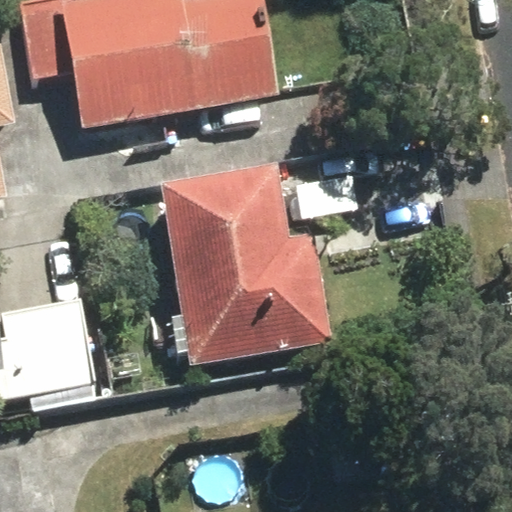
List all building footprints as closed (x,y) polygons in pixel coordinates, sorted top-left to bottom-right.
[(264,0),(54,0),(18,6),(32,91),(72,85),(81,139),(282,106),(264,0)] [(0,140),(13,138),(0,77),(0,210),(9,209),(0,162),(0,140)] [(356,185),(293,193),(297,229),(360,221),(356,185)] [(286,186),(163,206),(191,376),(333,353),(315,245),(296,248),(286,186)] [(92,308),(0,329),(0,340),(8,376),(0,378),(0,412),(111,387),(92,308)] [(0,340),(0,378),(8,376),(0,340)]
